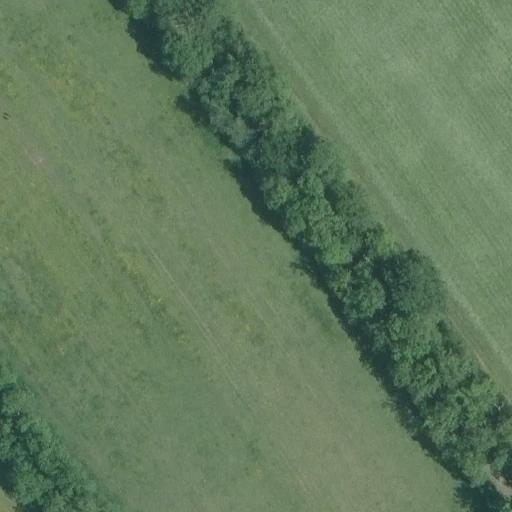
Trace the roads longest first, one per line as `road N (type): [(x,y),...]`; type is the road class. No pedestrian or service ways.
road 1 (track): [(511,493),(162,0)]
road 2 (track): [(0,410),(74,511)]
